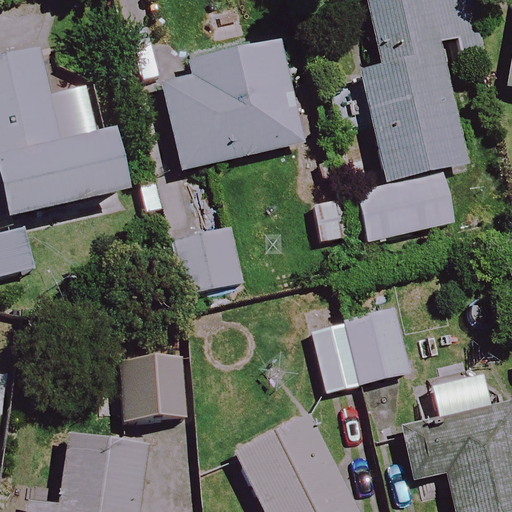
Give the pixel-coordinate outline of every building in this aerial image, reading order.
[(380,188),(440,176),(467,171),(445,62),(474,56),(462,0),(359,0),(374,74),(358,77),(380,188)] [(511,95),(511,40),(503,93),(511,95)] [(300,149),(276,49),(186,70),(190,86),(159,94),(179,178),(300,149)] [(0,161),(55,150),(35,53),(0,60),(0,161)] [(121,202),(108,142),(0,165),(0,219),(2,227),(121,202)] [(172,253),(152,257),(156,279),(176,275),(181,300),(239,289),(228,235),(171,246),(172,253)] [(0,283),(31,276),(20,236),(0,240),(0,283)] [(402,353),(392,316),(307,338),(324,401),(424,374),(418,349),(402,353)] [(180,426),(178,334),(150,334),(150,348),(118,349),(119,385),(98,386),(99,417),(120,417),(120,427),(180,426)] [(511,511),(511,431),(506,410),(400,438),(412,486),(442,478),(451,511),(511,511)] [(258,511),(351,511),(307,421),(232,459),(258,511)] [(24,511),(132,511),(140,459),(67,449),(61,493),(28,488),(24,511)]
